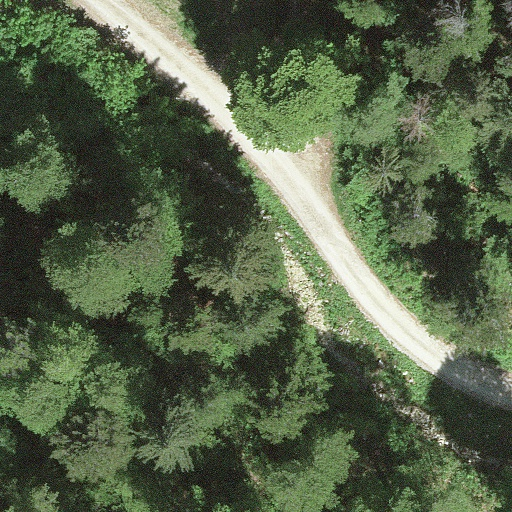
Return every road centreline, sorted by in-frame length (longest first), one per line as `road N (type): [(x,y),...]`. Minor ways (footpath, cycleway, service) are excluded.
road 1 (track): [(359,275),(221,117),(95,0)]
road 2 (track): [(295,0),(359,275)]
road 3 (track): [(359,275),(414,344),(511,394)]
